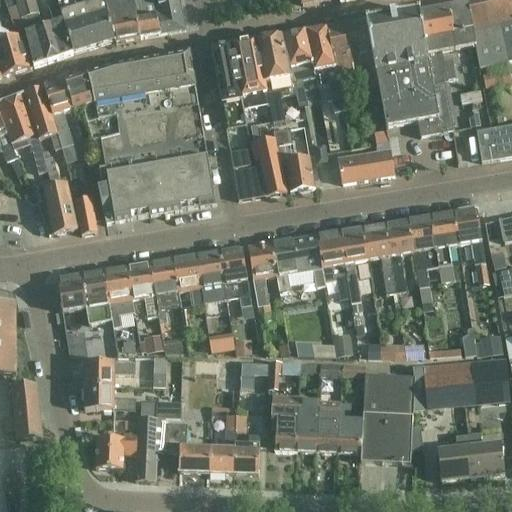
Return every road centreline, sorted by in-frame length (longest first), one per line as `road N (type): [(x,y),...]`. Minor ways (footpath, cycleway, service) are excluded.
road 1 (residential): [(360,511),(118,502),(92,494),(75,472),(31,271)]
road 2 (residential): [(232,231),(511,182)]
road 3 (residential): [(202,42),(425,0)]
road 4 (residential): [(0,95),(116,57),(202,42)]
road 5 (residential): [(31,271),(61,257),(232,231)]
road 6 (residential): [(202,42),(232,231)]
